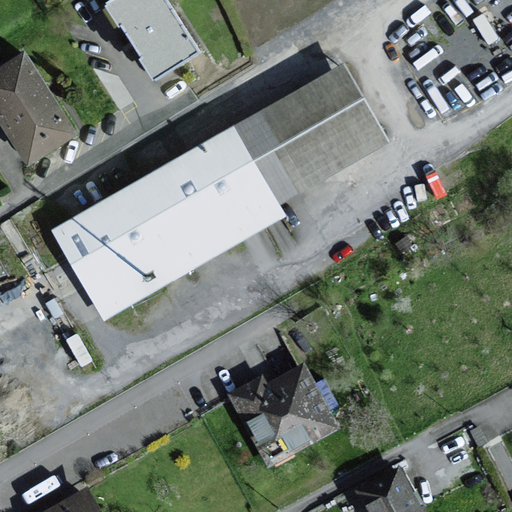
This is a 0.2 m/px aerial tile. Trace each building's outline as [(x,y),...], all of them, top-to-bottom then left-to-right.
[(167,0),(117,0),(112,3),(156,75),(198,49),(167,0)] [(28,53),(0,70),(0,114),(31,163),(78,133),(28,53)] [(392,143),(349,65),(55,230),(107,322),(291,219),(282,204),(392,143)] [(264,376),(226,397),(255,451),(283,437),(291,453),(339,427),(305,365),(268,385),(264,376)] [(422,511),(399,469),(360,490),(371,511),(422,511)] [(105,511),(93,489),(52,511),(105,511)]
